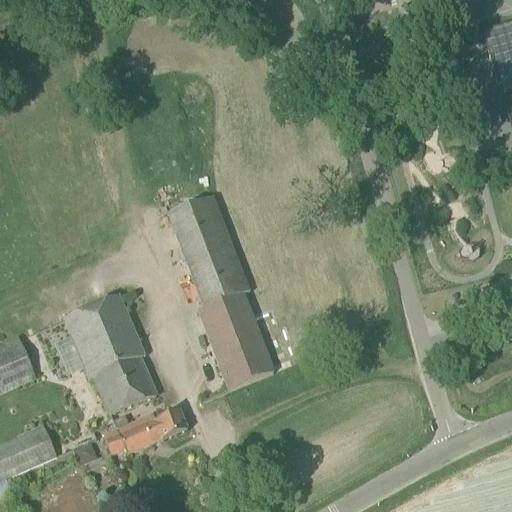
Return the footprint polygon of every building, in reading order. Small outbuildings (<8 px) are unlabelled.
[(213,201),(167,219),(203,312),(195,316),(228,396),(273,377),(243,299),(249,296),(213,201)] [(94,382),(110,420),(156,401),(139,363),(144,361),(118,300),(64,323),(89,384),(94,382)] [(0,396),(35,382),(19,343),(0,350),(0,396)] [(113,426),(116,435),(103,440),(111,458),(124,452),(126,458),(162,443),(162,445),(187,435),(179,416),(178,415),(155,425),(153,421),(129,431),(124,421),(113,426)] [(43,432),(0,450),(0,485),(56,461),(43,432)] [(79,469),(96,460),(88,445),(71,453),(79,469)]
